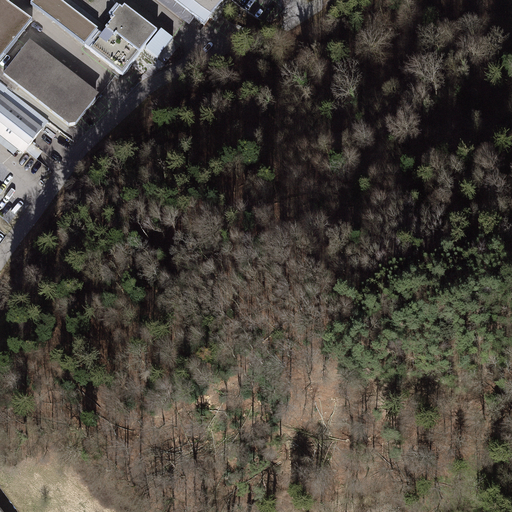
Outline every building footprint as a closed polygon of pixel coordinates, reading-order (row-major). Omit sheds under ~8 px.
[(0,0),(0,62),(32,21),(5,0),(0,0)] [(98,31),(59,0),(34,0),(31,4),(85,47),(97,32),(98,31)] [(170,0),(205,26),(224,0),(170,0)] [(157,32),(125,7),(122,10),(117,6),(109,16),(114,20),(107,29),(140,55),(157,32)] [(123,77),(140,55),(107,29),(102,35),(97,32),(85,47),(123,77)] [(158,59),(173,39),(161,30),(146,50),(158,59)] [(96,99),(27,45),(4,74),(69,126),(75,126),(96,99)] [(48,122),(0,84),(0,135),(23,154),(48,122)]
